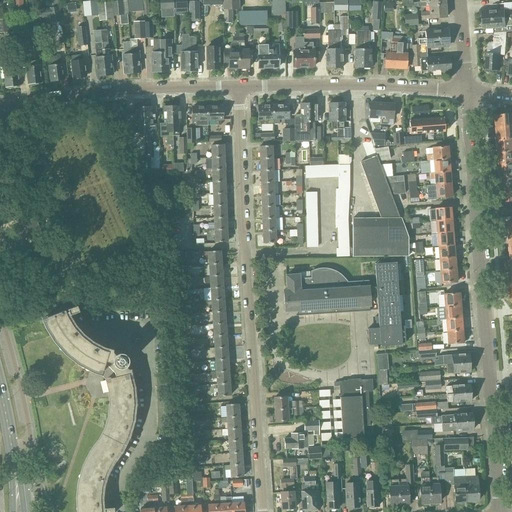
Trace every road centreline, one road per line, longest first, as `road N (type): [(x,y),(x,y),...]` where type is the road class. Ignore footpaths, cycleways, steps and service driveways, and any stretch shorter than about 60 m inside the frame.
road 1 (residential): [(261,511),(237,87)]
road 2 (residential): [(500,511),(466,91)]
road 3 (residential): [(0,105),(142,88),(237,87)]
road 4 (residential): [(237,87),(466,91)]
road 5 (residential): [(120,511),(121,479),(146,445),(149,425),(142,352)]
road 6 (residential): [(13,460),(30,438),(0,315)]
